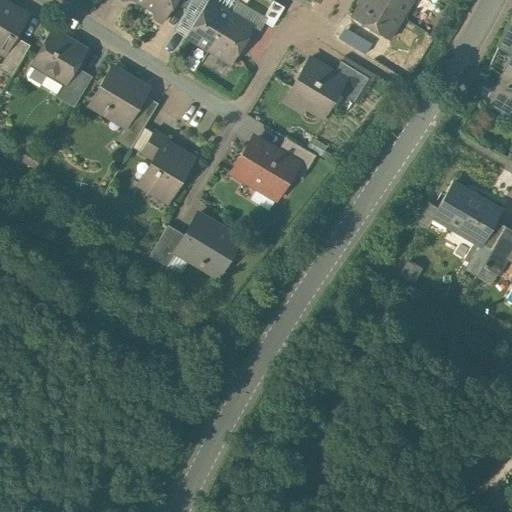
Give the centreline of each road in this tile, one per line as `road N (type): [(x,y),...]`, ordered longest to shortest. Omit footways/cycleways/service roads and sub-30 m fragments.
road 1 (residential): [(50,0),(233,115),(290,19),(320,34)]
road 2 (unclassified): [(338,239),(181,511)]
road 3 (residential): [(493,0),(338,239)]
